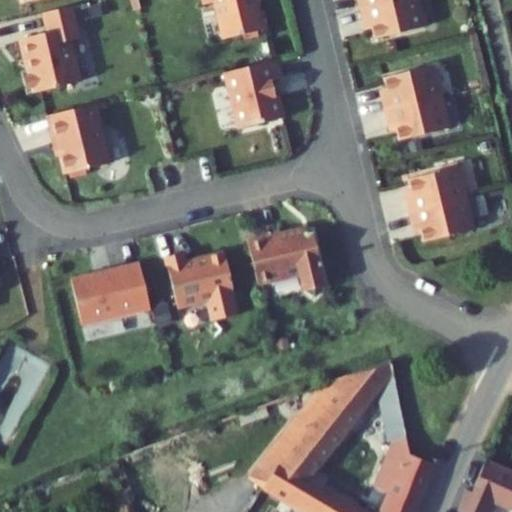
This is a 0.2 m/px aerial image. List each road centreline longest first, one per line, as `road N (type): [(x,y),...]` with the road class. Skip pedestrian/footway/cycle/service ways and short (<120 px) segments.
road 1 (residential): [(346,163),(72,223),(33,206),(0,140)]
road 2 (residential): [(511,348),(379,277),(346,163)]
road 3 (residential): [(511,351),(436,511)]
road 4 (residential): [(346,163),(309,0)]
